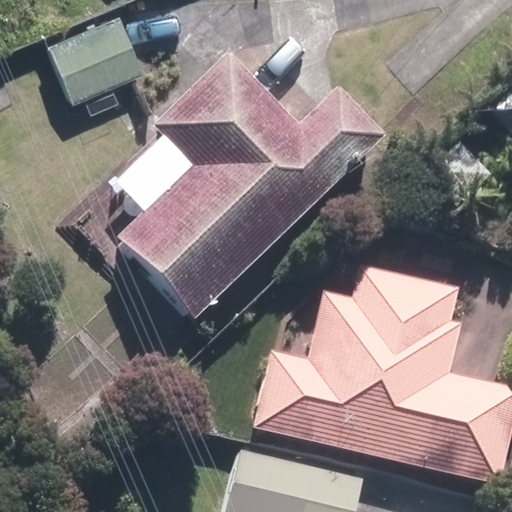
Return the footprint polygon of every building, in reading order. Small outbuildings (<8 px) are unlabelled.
[(57,109),(135,78),(109,14),(30,46),(57,109)] [(99,203),(67,236),(173,339),(368,142),(321,96),(283,135),(206,61),(133,137),(143,147),(94,198),(99,203)] [(511,220),(511,182),(499,215),(511,220)] [(301,296),(286,362),(257,355),(240,438),(487,492),(508,394),(430,378),(448,295),(345,272),(338,304),(301,296)] [(211,511),(342,511),(349,487),(226,456),(211,511)]
